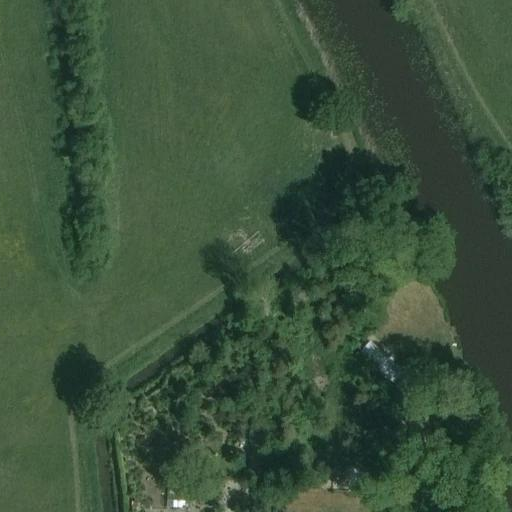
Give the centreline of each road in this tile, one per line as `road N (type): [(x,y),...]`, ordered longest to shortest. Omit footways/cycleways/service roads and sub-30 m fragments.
road 1 (track): [(364,179),(73,394),(77,511)]
road 2 (track): [(272,0),(364,179)]
